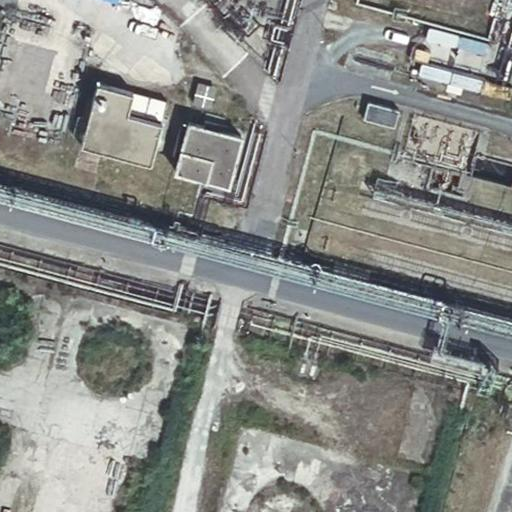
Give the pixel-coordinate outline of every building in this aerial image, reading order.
[(165,98),(94,80),(78,143),(148,161),(165,98)] [(396,107),(365,99),(361,116),(392,124),(396,107)] [(237,135),(186,122),(173,169),(224,182),(237,135)] [(58,141),(0,126),(0,165),(48,178),(58,141)] [(511,177),(511,160),(473,151),(467,175),(510,186),(511,177)]
